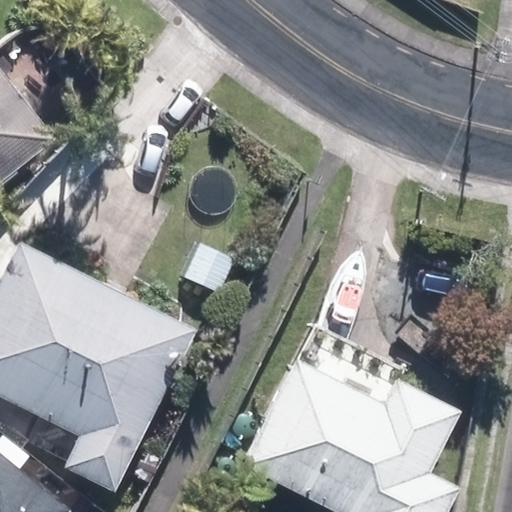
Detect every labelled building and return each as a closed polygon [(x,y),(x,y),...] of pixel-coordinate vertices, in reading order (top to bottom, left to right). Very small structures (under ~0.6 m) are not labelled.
[(0,174),(43,141),(0,87),(0,174)] [(192,237),(172,277),(212,297),(232,257),(192,237)] [(180,332),(0,242),(0,406),(62,438),(47,469),(99,495),(180,332)] [(424,511),(435,490),(407,476),(437,415),(368,382),(357,405),(272,364),(219,473),(299,511),(424,511)] [(0,511),(35,511),(0,482),(0,511)]
